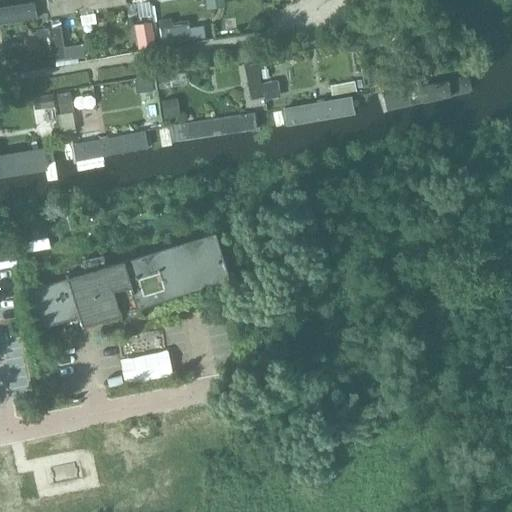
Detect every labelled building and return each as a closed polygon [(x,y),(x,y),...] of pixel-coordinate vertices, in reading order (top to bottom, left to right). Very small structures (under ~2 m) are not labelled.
[(127,0),(53,0),(47,1),(50,21),(129,8),(127,0)] [(204,0),(206,9),(225,5),(223,0),(204,0)] [(37,5),(0,10),(0,30),(40,24),(37,5)] [(152,20),(135,23),(140,46),(156,42),(152,20)] [(189,25),(160,29),(162,44),(205,38),(203,28),(190,30),(189,25)] [(50,28),(55,62),(66,60),(60,26),(50,28)] [(80,48),(68,50),(70,60),(82,58),(80,48)] [(248,85),(251,84),(254,101),(262,99),(256,63),(244,65),(248,85)] [(464,78),(381,96),(385,114),(467,96),(464,78)] [(332,83),(333,91),(356,88),(356,80),(332,83)] [(277,81),(261,83),(264,101),(280,98),(277,81)] [(71,112),(68,93),(57,95),(60,114),(71,112)] [(37,97),(39,109),(55,106),(53,94),(37,97)] [(356,118),(353,98),(283,110),(287,130),(356,118)] [(162,101),(164,118),(176,116),(173,99),(162,101)] [(260,133),(257,113),(170,126),(174,147),(260,133)] [(148,132),(72,146),(76,166),(152,152),(148,132)] [(47,150),(0,157),(0,180),(51,172),(47,150)] [(91,321),(108,318),(109,319),(119,316),(119,315),(137,312),(136,309),(229,281),(214,233),(118,263),(114,248),(58,259),(65,279),(26,291),(38,329),(78,317),(81,327),(93,324),(93,322),(92,322),(91,321)] [(170,348),(121,357),(126,382),(174,373),(170,348)] [(114,511),(101,443),(58,451),(69,511),(114,511)]
